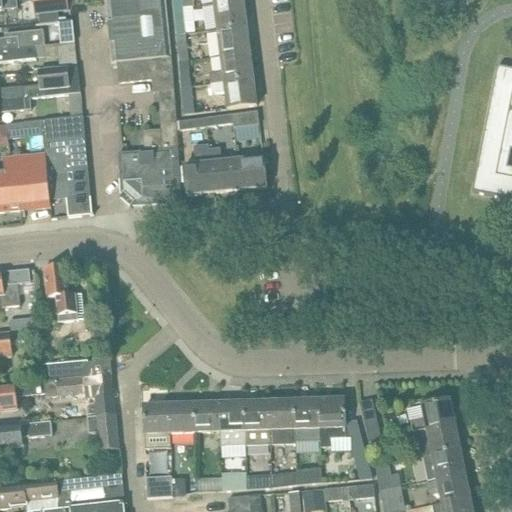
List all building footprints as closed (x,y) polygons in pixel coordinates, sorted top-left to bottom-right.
[(0,0),(0,11),(18,9),(16,0),(0,0)] [(32,0),(34,26),(58,24),(71,23),(69,12),(68,12),(66,0),(32,0)] [(105,0),(112,64),(117,63),(119,84),(152,80),(154,93),(175,91),(172,58),(165,0),(105,0)] [(172,0),(174,10),(182,9),(181,0),(172,0)] [(244,2),(214,5),(217,32),(247,28),(244,2)] [(185,36),(182,9),(174,10),(176,37),(185,36)] [(71,23),(58,24),(60,45),(74,44),(73,23),(71,23)] [(251,54),(247,28),(217,32),(221,58),(251,54)] [(0,52),(34,48),(45,47),(43,33),(5,37),(5,40),(0,40),(0,52)] [(188,62),(185,36),(176,37),(179,63),(188,62)] [(60,45),(57,46),(58,58),(60,70),(77,68),(75,44),(74,44),(60,45)] [(34,48),(0,52),(0,63),(35,60),(34,48)] [(251,54),(221,58),(224,84),(254,80),(251,54)] [(188,62),(179,63),(182,89),(190,88),(188,62)] [(472,193),(511,200),(511,69),(497,67),(472,193)] [(39,86),(23,88),(25,100),(68,95),(81,94),(77,68),(60,70),(38,73),(39,86)] [(254,80),(224,84),(227,110),(257,106),(254,80)] [(0,102),(25,100),(23,88),(0,90),(0,102)] [(190,88),(182,89),(184,115),(193,115),(190,88)] [(81,94),(68,95),(71,119),(82,118),(81,94)] [(25,100),(0,102),(0,113),(26,111),(25,100)] [(181,198),(176,109),(160,110),(162,135),(144,136),(145,152),(119,154),(120,181),(121,180),(122,196),(121,196),(121,197),(120,199),(121,199),(123,196),(133,205),(131,208),(131,209),(133,207),(134,207),(157,205),(169,205),(169,204),(181,203),(181,198)] [(258,111),(231,114),(232,125),(233,128),(259,125),(258,111)] [(231,114),(205,117),(207,128),(232,125),(231,114)] [(207,128),(205,117),(179,121),(180,132),(207,128)] [(82,118),(71,119),(42,122),(45,155),(4,159),(6,175),(0,175),(0,214),(51,209),(50,201),(78,198),(80,218),(92,216),(83,118),(82,118)] [(0,149),(9,149),(7,128),(0,128),(0,149)] [(264,158),(237,161),(239,191),(267,188),(264,158)] [(239,191),(237,161),(211,164),(214,194),(239,191)] [(214,194),(211,164),(184,167),(187,196),(214,194)] [(65,267),(43,269),(45,289),(47,300),(55,299),(57,323),(71,322),(83,321),(81,297),(69,298),(65,267)] [(31,284),(29,271),(0,274),(0,297),(4,297),(5,310),(21,308),(19,294),(35,292),(34,284),(31,284)] [(9,335),(39,332),(37,316),(8,319),(9,335)] [(39,332),(9,335),(0,335),(0,358),(12,357),(11,344),(40,341),(39,332)] [(45,381),(89,377),(87,361),(44,365),(45,381)] [(111,376),(82,379),(87,419),(115,416),(111,376)] [(3,388),(0,388),(0,413),(5,413),(17,412),(16,398),(35,396),(35,397),(48,395),(49,399),(60,398),(58,382),(15,387),(3,388)] [(344,400),(319,401),(320,442),(321,448),(330,448),(330,439),(346,439),(344,400)] [(360,403),(364,423),(368,443),(369,443),(381,441),(372,400),(360,403)] [(320,442),(319,401),(294,402),(295,442),(320,442)] [(421,407),(424,419),(412,422),(415,434),(455,426),(450,401),(421,407)] [(295,442),(294,402),(269,403),(270,445),(296,444),(295,442)] [(245,403),(219,404),(220,433),(220,447),(246,446),(245,403)] [(270,445),(269,403),(245,403),(246,446),(270,445)] [(220,433),(219,404),(195,405),(195,434),(220,433)] [(195,405),(170,406),(171,434),(195,434),(195,405)] [(171,434),(170,406),(144,407),(145,435),(158,435),(158,445),(171,445),(171,434)] [(115,416),(87,419),(89,435),(99,434),(101,453),(119,450),(115,416)] [(52,423),(39,424),(0,428),(0,450),(22,448),(21,437),(53,433),(52,423)] [(361,484),(372,482),(357,424),(346,427),(361,484)] [(455,426),(415,434),(420,458),(424,458),(460,450),(455,426)] [(381,441),(369,443),(371,453),(386,450),(384,440),(381,441)] [(465,475),(460,450),(424,458),(429,483),(437,481),(465,475)] [(394,487),(390,464),(376,467),(381,490),(394,487)] [(296,473),(297,486),(321,485),(321,471),(296,473)] [(296,473),(271,475),(272,488),(297,486),(296,473)] [(271,475),(246,476),(246,489),(272,488),(271,475)] [(470,499),(465,475),(437,481),(442,505),(470,499)] [(158,498),(172,497),(171,476),(157,476),(158,498)] [(246,476),(221,478),(221,491),(246,489),(246,476)] [(120,477),(13,488),(0,489),(0,511),(27,508),(26,499),(106,491),(106,493),(120,495),(122,495),(120,477)] [(221,491),(221,478),(199,479),(200,492),(221,491)] [(186,480),(172,481),(172,499),(173,498),(186,495),(186,480)] [(375,486),(348,488),(349,499),(376,497),(375,486)] [(349,499),(348,488),(332,490),(332,501),(349,499)] [(386,511),(408,511),(407,490),(385,492),(386,511)] [(299,511),(297,492),(288,493),(289,511),(299,511)] [(323,492),(303,494),(304,508),(324,506),(323,492)] [(250,511),(249,500),(249,497),(230,498),(231,511),(250,511)] [(261,511),(261,499),(249,500),(250,511),(261,511)] [(472,511),(470,499),(442,505),(443,511),(472,511)] [(69,511),(123,511),(123,503),(69,509),(69,511)]
